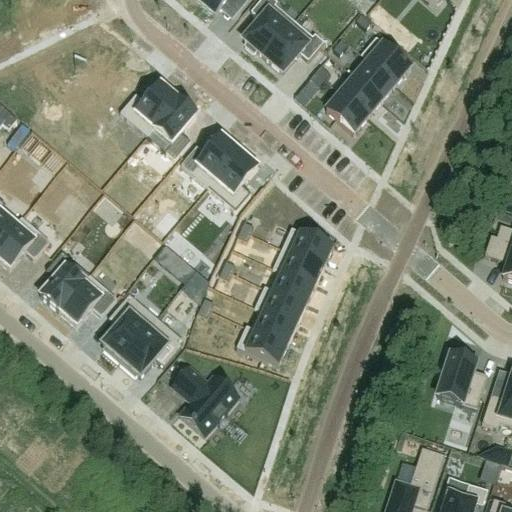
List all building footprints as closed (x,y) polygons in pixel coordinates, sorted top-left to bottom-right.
[(192,0),(191,1),(192,2),(193,1),(214,20),(214,21),(215,21),(220,16),(233,0),(238,0),(247,7),(253,0),(192,0)] [(261,26),(244,46),(247,49),(244,51),(254,59),(256,57),(263,63),(293,27),(275,11),(277,8),(267,0),(265,0),(251,18),(261,26)] [(361,20),(355,27),(365,35),(370,29),(361,20)] [(293,27),(263,63),(282,79),(299,59),(308,67),(324,48),(314,41),(312,43),(293,27)] [(376,44),(361,61),(396,91),(410,74),(376,44)] [(341,46),(332,56),(339,61),(347,52),(341,46)] [(112,88),(127,70),(103,49),(87,67),(81,62),(66,80),(88,99),(73,115),(95,134),(124,99),(112,88)] [(348,77),(347,78),(382,107),(396,91),(361,61),(361,62),(368,68),(355,83),(348,77)] [(321,72),(315,78),(325,87),(330,80),(321,72)] [(315,78),(310,85),(319,93),(325,87),(315,78)] [(350,81),(337,97),(368,124),(382,107),(347,78),(350,81)] [(151,138),(176,109),(158,93),(142,111),(133,103),(118,122),(127,130),(133,122),(151,138)] [(340,101),(326,117),(353,141),(368,124),(337,97),(336,98),(340,101)] [(176,109),(151,138),(169,153),(163,160),(172,168),(188,150),(179,142),(194,124),(176,109)] [(212,190),(237,161),(219,145),(203,163),(194,155),(178,174),(188,182),(194,174),(212,190)] [(237,161),(212,190),(230,205),(224,212),(233,220),(249,202),(239,194),(255,176),(237,161)] [(0,247),(18,226),(0,211),(7,203),(0,197),(0,247)] [(36,241),(18,226),(0,247),(0,260),(11,271),(27,252),(36,260),(52,242),(42,234),(36,241)] [(241,237),(252,242),(255,235),(244,230),(241,237)] [(491,241),(484,261),(507,268),(502,283),(511,286),(511,235),(500,231),(496,243),(491,241)] [(252,242),(241,237),(237,245),(248,250),(252,242)] [(300,239),(290,260),(323,275),(332,255),(300,239)] [(42,297),(60,312),(85,283),(67,268),(73,261),(64,253),(48,271),(58,279),(42,297)] [(314,295),(323,275),(290,260),(281,280),(314,295)] [(223,277),(234,282),(237,274),(226,269),(223,277)] [(234,282),(223,277),(219,284),(230,289),(234,282)] [(314,295),(281,280),(272,299),(305,314),(314,295)] [(103,298),(85,283),(60,312),(78,328),(94,310),(103,317),(119,299),(109,291),(103,298)] [(117,330),(102,348),(105,351),(103,353),(119,367),(157,322),(129,298),(108,322),(117,330)] [(263,319),(296,334),(305,314),(272,299),(263,319)] [(203,306),(199,313),(210,318),(214,311),(203,306)] [(207,326),(210,318),(199,313),(196,321),(207,326)] [(263,319),(254,338),(287,354),(296,334),(263,319)] [(157,322),(119,367),(135,381),(137,378),(140,381),(156,362),(164,370),(181,349),(180,348),(183,344),(157,322)] [(277,374),(287,354),(254,338),(244,359),(277,374)] [(443,382),(437,401),(476,414),(486,382),(473,378),(476,370),(465,366),(467,362),(447,355),(439,380),(443,382)] [(190,370),(173,390),(191,406),(180,419),(205,440),(217,426),(219,427),(220,426),(218,424),(225,416),(227,418),(228,417),(226,415),(238,401),(214,379),(208,386),(190,370)] [(491,401),(482,429),(497,434),(499,429),(511,432),(511,381),(504,405),(491,401)] [(396,487),(387,511),(427,511),(444,461),(422,454),(410,492),(396,487)] [(486,465),(480,484),(493,489),(499,470),(486,465)] [(473,511),(475,509),(483,511),(488,496),(468,490),(464,504),(445,498),(440,511),(473,511)]
